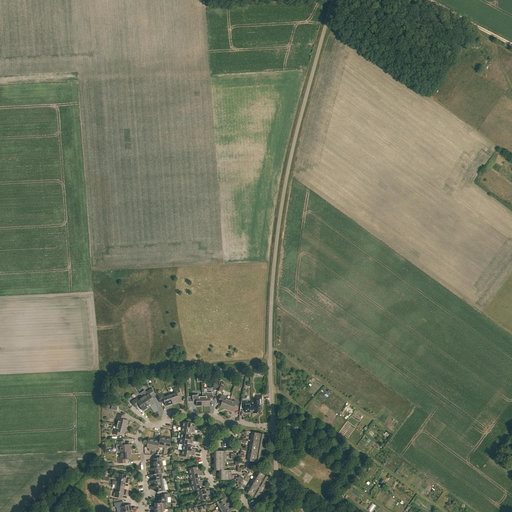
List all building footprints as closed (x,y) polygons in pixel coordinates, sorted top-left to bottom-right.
[(144,390),(140,393),(142,396),(149,407),(151,406),(151,405),(155,402),(151,397),(155,394),(150,388),(145,391),(144,390)] [(169,395),(173,404),(179,401),(178,397),(181,396),(178,388),(173,389),(175,393),(169,395)] [(164,402),(166,406),(173,404),(169,395),(164,397),(163,393),(158,395),(161,403),(164,402)] [(203,396),(203,406),(210,406),(210,401),(213,401),(213,393),(208,393),(203,393),(203,396)] [(196,402),(197,406),(203,406),(203,396),(198,396),(198,395),(193,395),(193,402),(196,402)] [(220,407),(226,409),(230,400),(225,399),(226,397),(221,395),(219,402),(221,403),(220,407)] [(136,397),(131,401),(135,407),(139,405),(143,411),(147,408),(149,407),(142,396),(139,398),(140,398),(138,399),(136,397)] [(252,402),(252,414),(260,413),(260,404),(263,404),(262,396),(256,397),(256,400),(254,400),(254,404),(252,404),(252,402)] [(226,409),(232,412),(234,408),(237,409),(239,402),(234,400),(234,402),(230,400),(226,409)] [(252,413),(252,414),(252,402),(247,403),(247,402),(241,402),(241,407),(244,407),(245,413),(252,413)] [(117,424),(126,427),(128,420),(124,419),(124,416),(118,414),(116,420),(118,420),(117,424)] [(183,422),(182,427),(195,430),(195,426),(191,426),(192,423),(183,422)] [(113,434),(120,435),(120,432),(125,433),(126,427),(117,424),(116,429),(114,429),(113,434)] [(252,432),(250,442),(262,444),(263,441),(264,441),(264,438),(263,438),(264,434),(252,432)] [(154,440),(152,450),(155,451),(155,450),(158,450),(160,437),(159,441),(154,440)] [(160,437),(158,450),(159,446),(161,446),(160,448),(164,448),(166,438),(160,437)] [(120,452),(130,451),(129,444),(124,445),(124,441),(117,441),(117,445),(116,445),(117,453),(120,452)] [(250,442),(249,451),(261,453),(261,450),(262,450),(263,447),(262,447),(262,444),(250,442)] [(183,445),(182,450),(195,453),(195,449),(191,449),(192,446),(188,446),(179,444),(183,445)] [(118,458),(119,463),(125,463),(125,459),(130,459),(130,451),(120,452),(121,457),(118,458)] [(214,461),(226,460),(226,451),(214,451),(214,454),(212,455),(212,457),(214,457),(214,461)] [(247,461),(259,463),(259,459),(261,460),(261,457),(260,457),(261,453),(249,451),(247,461)] [(154,468),(163,466),(162,457),(153,459),(153,462),(149,463),(150,465),(154,465),(154,468)] [(219,470),(226,470),(226,460),(214,461),(214,464),(213,464),(213,467),(214,467),(214,470),(219,470)] [(219,476),(219,480),(231,480),(231,470),(226,470),(219,470),(219,474),(218,474),(218,476),(219,476)] [(257,471),(255,475),(265,481),(267,478),(268,479),(269,478),(257,471)] [(118,478),(118,479),(130,481),(130,479),(126,479),(127,475),(117,473),(116,477),(118,478)] [(255,475),(250,483),(260,489),(262,486),(263,487),(265,485),(264,484),(265,481),(255,475)] [(245,492),(255,498),(257,495),(259,496),(260,493),(259,493),(260,489),(250,483),(245,492)] [(116,491),(127,493),(128,491),(124,490),(124,487),(115,485),(114,489),(116,489),(116,491)] [(197,496),(198,502),(207,500),(207,498),(211,497),(210,494),(197,496)] [(216,503),(219,508),(230,502),(226,504),(225,501),(228,499),(227,497),(216,503)] [(154,509),(163,509),(163,504),(159,501),(154,501),(154,507),(150,507),(150,510),(154,510),(154,509)] [(219,508),(220,511),(224,511),(233,507),(229,509),(228,506),(231,504),(230,502),(219,508)]
